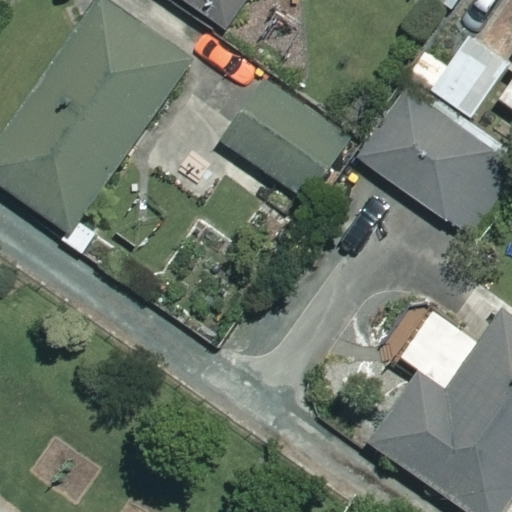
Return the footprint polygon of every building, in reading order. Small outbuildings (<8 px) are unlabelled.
[(191,0),(238,33),(260,0),(191,0)] [(202,73),(112,7),(0,161),(0,181),(81,240),(202,73)] [(504,102),(511,90),(511,67),(470,38),(451,65),(432,51),(415,76),(487,126),(504,102)] [(358,145),(273,88),(232,148),(317,205),(358,145)] [(511,177),(511,163),(417,98),(369,166),(471,237),(511,177)] [(511,511),(511,321),(491,351),(444,318),(410,366),(431,380),(382,449),(470,511),(511,511)]
